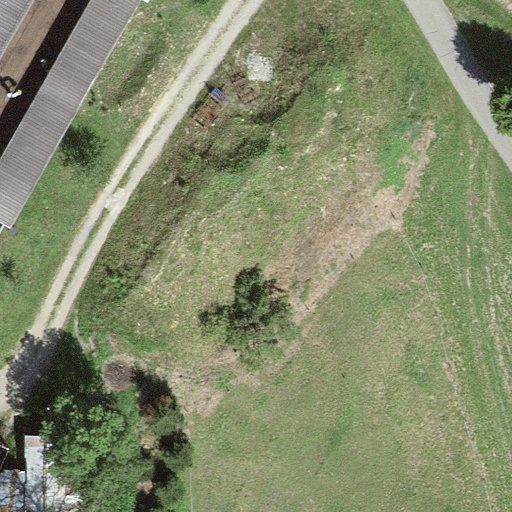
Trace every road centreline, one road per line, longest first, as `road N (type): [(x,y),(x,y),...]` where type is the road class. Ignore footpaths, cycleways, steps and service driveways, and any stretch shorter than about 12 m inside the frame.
road 1 (track): [(0,393),(34,369),(124,172),(243,0)]
road 2 (residential): [(511,149),(424,0)]
